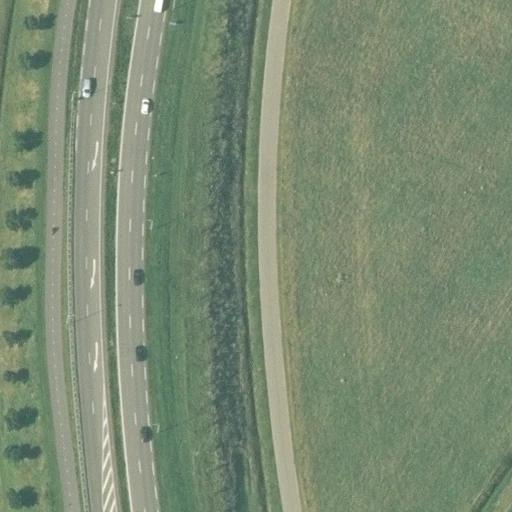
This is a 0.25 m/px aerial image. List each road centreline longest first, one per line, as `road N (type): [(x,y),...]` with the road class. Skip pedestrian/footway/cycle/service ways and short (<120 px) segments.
road 1 (unclassified): [(292,511),(274,382),(266,189),(281,0)]
road 2 (secondary): [(145,511),(129,268),(135,133),(154,0)]
road 3 (secondary): [(103,0),(86,239),(96,511)]
